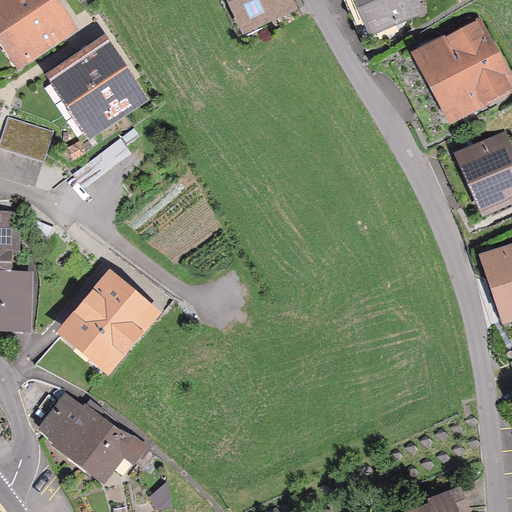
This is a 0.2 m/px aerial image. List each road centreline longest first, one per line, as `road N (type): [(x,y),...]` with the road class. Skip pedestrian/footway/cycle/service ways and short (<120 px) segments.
road 1 (residential): [(322,0),(423,169),(470,281),(500,405),(509,511)]
road 2 (residential): [(0,498),(27,446),(0,369)]
